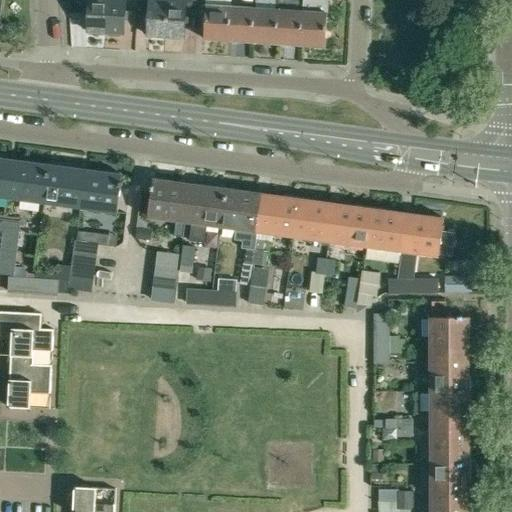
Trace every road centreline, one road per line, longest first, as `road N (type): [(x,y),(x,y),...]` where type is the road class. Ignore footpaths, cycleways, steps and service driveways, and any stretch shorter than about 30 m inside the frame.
road 1 (residential): [(0,128),(395,182),(420,148)]
road 2 (secondary): [(420,148),(52,100)]
road 3 (residential): [(348,93),(51,69)]
